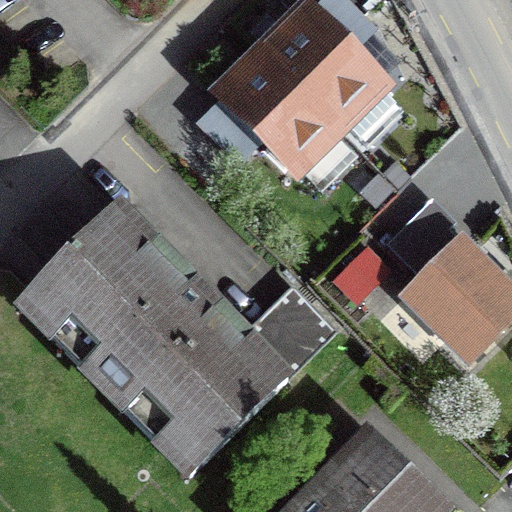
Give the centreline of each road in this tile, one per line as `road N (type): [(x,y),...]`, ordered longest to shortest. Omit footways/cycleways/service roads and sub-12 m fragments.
road 1 (residential): [(0,207),(206,0)]
road 2 (residential): [(450,0),(511,111)]
